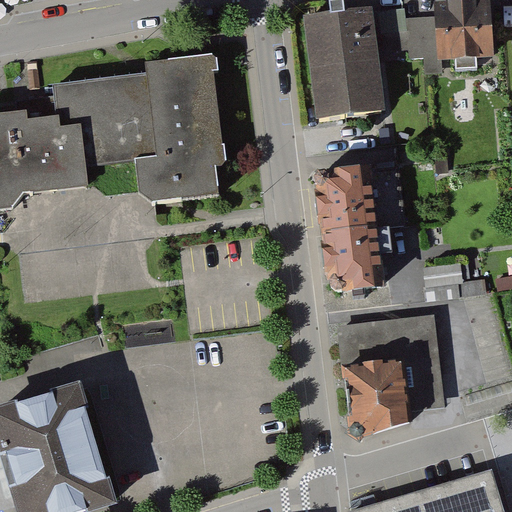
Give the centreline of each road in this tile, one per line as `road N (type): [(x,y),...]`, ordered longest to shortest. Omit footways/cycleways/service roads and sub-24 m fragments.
road 1 (residential): [(326,482),(262,0)]
road 2 (residential): [(0,42),(206,0)]
road 3 (residential): [(326,482),(511,427)]
